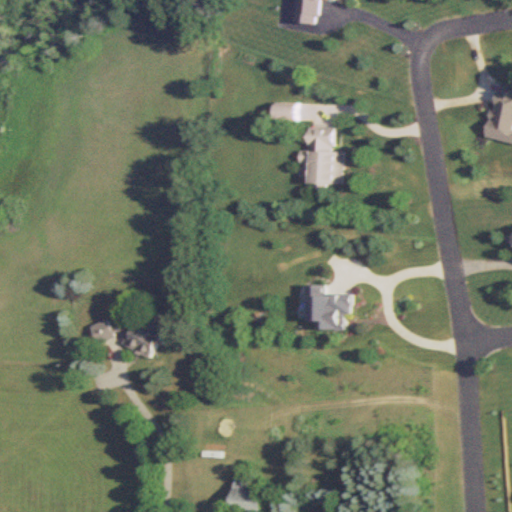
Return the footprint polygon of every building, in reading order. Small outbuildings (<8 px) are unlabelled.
[(300,0),(299,24),(320,26),(322,0),(300,0)] [(485,139),(511,144),(511,85),(497,82),(485,139)] [(346,152),(337,152),(338,128),(312,127),(312,152),(304,152),(304,163),(314,164),(313,189),(346,189),(346,152)] [(511,232),(501,243),(511,254),(511,232)] [(324,330),(353,331),(353,288),(311,288),(311,321),(324,322),(324,330)] [(155,360),(166,338),(162,328),(164,326),(153,320),(136,326),(133,332),(123,327),(117,330),(113,321),(97,327),(103,345),(125,338),(128,347),(155,360)] [(251,489),(252,469),(240,469),(237,511),(267,511),(269,491),(251,489)]
